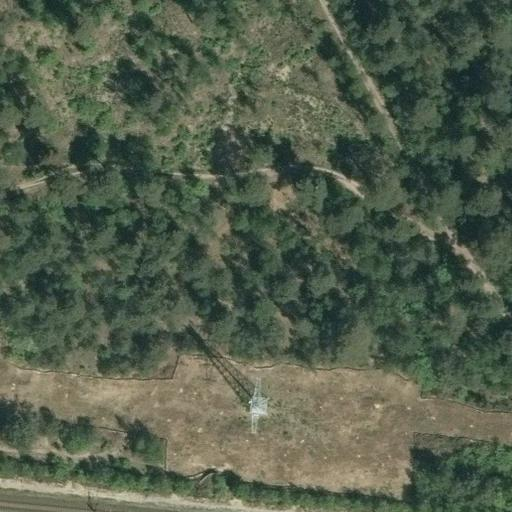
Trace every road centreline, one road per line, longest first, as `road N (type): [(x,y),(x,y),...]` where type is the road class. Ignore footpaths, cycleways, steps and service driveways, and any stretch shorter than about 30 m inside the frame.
road 1 (track): [(460,248),(324,0)]
road 2 (track): [(348,181),(460,248)]
